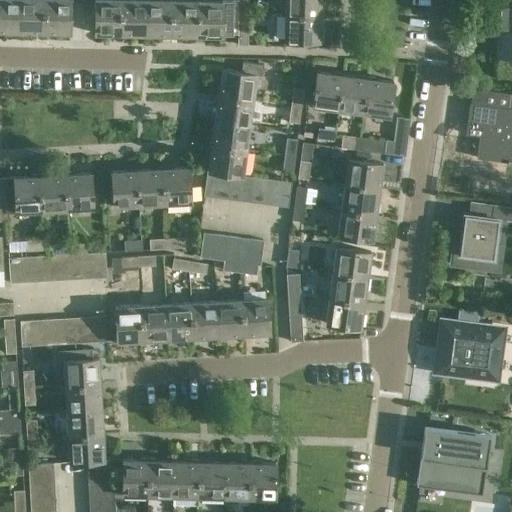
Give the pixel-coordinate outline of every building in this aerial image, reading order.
[(19,0),(0,0),(0,31),(18,32),(19,0)] [(44,0),(19,0),(18,32),(44,32),(44,0)] [(44,0),(44,32),(69,33),(69,0),(44,0)] [(120,34),(120,0),(94,0),(94,33),(120,34)] [(146,0),(120,0),(120,34),(146,34),(146,0)] [(146,0),(146,34),(171,35),(171,0),(146,0)] [(171,0),(171,35),(196,36),(196,0),(171,0)] [(198,0),(196,0),(196,36),(221,36),(221,34),(236,34),(237,30),(237,11),(237,0),(222,0),(222,1),(198,0)] [(237,0),(237,11),(248,12),(248,0),(237,0)] [(320,15),(320,0),(285,0),(285,13),(320,15)] [(498,14),(498,15),(502,15),(502,23),(501,23),(501,29),(497,29),(497,57),(498,57),(498,51),(511,51),(511,57),(511,0),(502,0),(502,3),(498,2),(498,4),(499,4),(499,14),(498,14)] [(248,30),(248,12),(237,11),(237,30),(248,30)] [(285,13),(284,45),(300,46),(300,40),(319,40),(320,15),(285,13)] [(217,94),(252,99),(255,75),(261,76),(263,65),(242,62),(241,72),(221,69),(217,94)] [(337,109),(342,74),(317,71),(312,106),(337,109)] [(367,77),(342,74),(337,109),(362,113),(367,77)] [(367,77),(362,113),(388,116),(392,81),(367,77)] [(303,90),(292,88),(290,104),(301,105),(303,90)] [(249,124),(252,99),(217,94),(214,119),(249,124)] [(511,94),(510,94),(508,109),(470,104),(467,126),(481,128),(477,158),(511,162),(511,94)] [(288,122),(299,124),(301,105),(290,104),(288,122)] [(246,149),(249,124),(214,119),(211,145),(246,149)] [(395,125),(392,149),(404,150),(407,127),(395,125)] [(335,131),(317,128),(316,139),(333,141),(335,131)] [(356,136),(357,137),(357,136),(342,134),(340,147),(354,148),(356,136)] [(385,140),(357,137),(356,136),(354,148),(384,152),(385,140)] [(296,139),(286,138),(284,154),(294,156),(296,139)] [(243,175),(246,149),(211,145),(208,171),(219,172),(231,174),(243,175)] [(281,173),(292,174),(294,156),(284,154),(281,173)] [(344,184),(379,188),(382,162),(347,158),(344,184)] [(299,161),(297,178),(307,180),(310,162),(299,161)] [(162,168),(164,203),(190,201),(187,166),(162,168)] [(139,204),(164,203),(162,168),(136,169),(139,204)] [(139,204),(136,169),(111,171),(113,206),(139,204)] [(203,196),(216,197),(219,172),(208,171),(207,170),(203,196)] [(64,174),(66,209),(92,207),(89,172),(64,174)] [(216,197),(228,199),(231,174),(219,172),(216,197)] [(41,210),(66,209),(64,174),(39,175),(41,210)] [(228,199),(240,201),(243,175),(231,174),(228,199)] [(41,210),(39,175),(13,177),(15,212),(41,210)] [(240,201),(252,202),(255,177),(243,175),(240,201)] [(252,202),(264,204),(267,179),(255,177),(252,202)] [(264,204),(276,206),(279,180),(267,179),(264,204)] [(276,206),(288,207),(292,182),(279,180),(276,206)] [(375,213),(379,188),(344,184),(340,208),(375,213)] [(307,187),(297,186),(294,202),(305,203),(307,187)] [(302,226),(305,203),(294,202),(291,225),(302,226)] [(511,206),(492,204),(490,217),(463,214),(459,248),(453,247),(450,264),(475,267),(476,256),(499,259),(503,228),(497,228),(498,219),(511,220),(511,206)] [(375,213),(340,208),(337,234),(372,239),(375,213)] [(212,259),(216,234),(203,232),(200,257),(212,259)] [(227,235),(216,234),(212,259),(224,260),(227,235)] [(235,272),(239,237),(227,235),(224,260),(223,271),(235,272)] [(166,238),(167,248),(184,247),(183,237),(166,238)] [(251,239),(239,237),(235,272),(247,274),(251,239)] [(167,248),(166,238),(149,239),(150,249),(167,248)] [(25,252),(43,250),(42,239),(25,241),(25,252)] [(263,240),(251,239),(247,274),(256,275),(257,265),(260,265),(263,240)] [(124,252),(142,251),(141,240),(123,241),(124,252)] [(85,243),(68,244),(68,253),(81,253),(85,252),(85,243)] [(51,245),(51,254),(56,254),(68,253),(68,244),(51,245)] [(332,272),(367,276),(371,251),(335,246),(332,272)] [(288,249),(286,266),(296,267),(298,250),(288,249)] [(93,252),(94,277),(106,276),(104,251),(93,252)] [(93,252),(85,252),(81,253),(82,278),(94,277),(93,252)] [(58,279),(70,279),(68,253),(56,254),(58,279)] [(70,279),(82,278),(81,253),(68,253),(70,279)] [(44,255),(45,280),(58,279),(56,254),(51,254),(44,255)] [(34,281),(32,255),(20,256),(22,282),(34,281)] [(32,255),(34,281),(45,280),(44,255),(32,255)] [(22,282),(20,256),(8,257),(9,282),(22,282)] [(154,256),(137,257),(137,267),(155,266),(154,256)] [(137,267),(137,257),(119,258),(119,268),(137,267)] [(188,271),(190,261),(173,258),(171,268),(188,271)] [(190,261),(188,271),(205,274),(207,264),(190,261)] [(287,288),(299,287),(298,272),(286,273),(287,288)] [(364,301),(367,276),(332,272),(329,296),(364,301)] [(299,287),(287,288),(289,317),(301,316),(299,287)] [(139,305),(139,294),(115,296),(115,306),(114,306),(114,307),(103,308),(104,315),(106,340),(116,339),(116,342),(142,340),(139,305)] [(364,301),(329,296),(325,322),(360,327),(364,301)] [(240,299),(243,335),(269,333),(266,298),(240,299)] [(218,336),(243,335),(240,299),(215,301),(218,336)] [(0,314),(13,314),(12,301),(0,302),(0,314)] [(192,337),(218,336),(215,301),(190,302),(192,337)] [(167,339),(192,337),(190,302),(165,304),(167,339)] [(142,340),(167,339),(165,304),(139,305),(142,340)] [(104,315),(92,316),(93,341),(106,340),(104,315)] [(80,316),(68,317),(69,342),(81,342),(80,316)] [(92,316),(80,316),(81,342),(93,341),(92,316)] [(68,317),(56,318),(57,343),(69,342),(68,317)] [(4,335),(14,335),(13,318),(3,319),(4,335)] [(56,318),(44,319),(45,344),(57,343),(56,318)] [(31,319),(19,320),(21,345),(33,345),(31,319)] [(44,319),(31,319),(33,345),(45,344),(44,319)] [(502,328),(441,320),(435,371),(496,379),(502,328)] [(14,335),(4,335),(5,353),(15,352),(14,335)] [(64,385),(99,383),(98,357),(63,359),(64,385)] [(7,386),(17,385),(16,369),(6,369),(7,386)] [(23,387),(34,387),(33,370),(22,370),(23,387)] [(101,408),(99,383),(64,385),(66,410),(101,408)] [(34,387),(23,387),(24,404),(35,404),(34,387)] [(0,421),(19,420),(18,408),(0,409),(0,421)] [(66,410),(67,435),(102,433),(101,408),(66,410)] [(26,438),(37,437),(35,419),(25,420),(26,438)] [(19,420),(0,421),(0,434),(20,433),(19,420)] [(511,426),(503,425),(501,439),(511,440),(511,426)] [(427,429),(420,480),(443,484),(443,486),(482,491),(486,465),(483,464),(484,452),(486,437),(427,429)] [(67,435),(69,461),(86,460),(86,473),(112,472),(112,459),(103,459),(102,433),(67,435)] [(37,437),(26,438),(27,455),(38,454),(37,437)] [(21,456),(11,457),(12,475),(22,474),(21,456)] [(148,494),(149,459),(122,458),(122,494),(148,494)] [(173,460),(149,459),(148,494),(172,495),(173,460)] [(199,460),(173,460),(172,495),(172,504),(198,504),(198,496),(199,460)] [(224,461),(199,460),(198,496),(223,496),(224,461)] [(223,496),(248,497),(249,462),(224,461),(223,496)] [(249,462),(248,497),(274,497),(275,462),(249,462)] [(29,476),(54,475),(53,463),(28,465),(29,476)] [(86,473),(87,485),(113,483),(112,472),(86,473)] [(29,489),(55,487),(54,475),(29,476),(29,489)] [(87,485),(88,497),(114,495),(113,483),(87,485)] [(30,501),(55,499),(55,487),(29,489),(30,501)] [(14,507),(24,506),(23,490),(13,490),(14,507)] [(88,497),(89,509),(114,508),(114,495),(88,497)] [(30,511),(47,511),(56,511),(55,499),(30,501),(30,511)]
